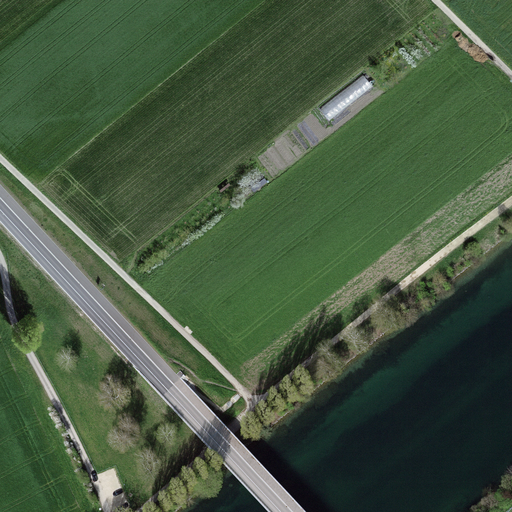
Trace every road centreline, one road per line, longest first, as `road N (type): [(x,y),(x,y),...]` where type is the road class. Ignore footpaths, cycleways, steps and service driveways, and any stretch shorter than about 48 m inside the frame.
road 1 (secondary): [(0,207),(281,511)]
road 2 (track): [(511,202),(262,405)]
road 3 (track): [(262,405),(141,511)]
